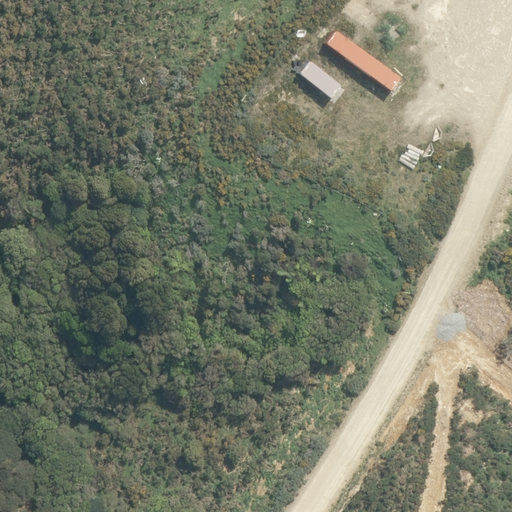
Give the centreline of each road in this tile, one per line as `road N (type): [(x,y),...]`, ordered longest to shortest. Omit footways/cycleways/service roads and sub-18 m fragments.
road 1 (track): [(511,109),(421,326),(308,511)]
road 2 (track): [(421,326),(446,511)]
